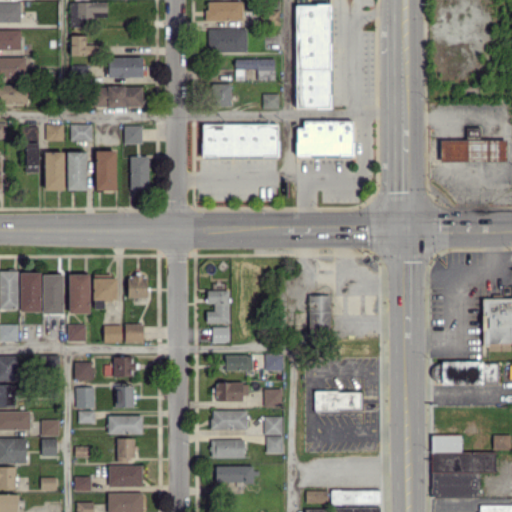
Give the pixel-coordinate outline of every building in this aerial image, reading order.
[(205,20),(241,19),(241,0),(205,1),(205,20)] [(19,2),(0,1),(0,20),(18,21),(19,2)] [(69,1),(68,26),(86,26),(86,17),(106,17),(106,2),(69,1)] [(295,107),(329,107),(329,4),(295,4),(295,107)] [(0,28),(0,48),(19,48),(19,28),(0,28)] [(246,51),(245,28),(205,29),(206,52),(246,51)] [(69,55),(96,54),(96,44),(84,44),(84,35),(69,35),(69,55)] [(25,55),(0,56),(0,77),(26,76),(25,55)] [(107,77),(141,76),(141,56),(106,56),(107,77)] [(255,78),(273,78),(273,58),(235,57),(234,68),(255,69),(255,78)] [(230,83),(216,83),(215,105),(229,106),(230,83)] [(0,102),(25,103),(26,85),(1,84),(0,102)] [(141,85),(93,86),(94,106),(141,105),(141,85)] [(277,92),(261,93),(261,107),(278,107),(277,92)] [(295,154),(351,155),(352,120),(302,120),(302,127),(295,127),(295,154)] [(277,122),(200,124),(201,157),(277,156),(277,122)] [(62,123),(44,123),(44,140),(62,139),(62,123)] [(91,123),(68,123),(68,139),(91,140),(91,123)] [(140,142),(140,125),(122,125),(122,142),(140,142)] [(505,160),(504,138),(439,139),(440,161),(505,160)] [(24,172),(37,171),(37,142),(23,142),(24,172)] [(114,149),(94,150),(95,189),(115,189),(114,149)] [(43,189),(63,189),(62,151),(42,151),(43,189)] [(66,189),(85,189),(84,151),(65,151),(66,189)] [(147,188),(147,155),(128,155),(128,188),(147,188)] [(15,270),(0,270),(0,307),(16,307),(15,270)] [(39,271),(18,272),(19,311),(39,311),(39,271)] [(41,313),(62,313),(61,273),(41,274),(41,313)] [(68,313),(88,312),(87,273),(67,273),(68,313)] [(126,275),(126,297),(145,297),(146,276),(126,275)] [(102,307),(102,300),(116,299),(115,276),(91,277),(92,300),(93,300),(93,308),(102,307)] [(227,289),(205,290),(205,303),(213,303),(213,310),(205,310),(205,322),(228,322),(227,289)] [(329,294),(307,294),(308,330),(330,329),(329,294)] [(483,298),(484,350),(511,349),(511,297),(483,298)] [(0,339),(17,339),(16,323),(0,322),(0,339)] [(84,323),(66,323),(66,340),(84,340),(84,323)] [(142,341),(142,323),(123,323),(123,341),(142,341)] [(121,341),(120,324),(102,324),(102,341),(121,341)] [(211,341),(228,341),(227,325),(210,326),(211,341)] [(264,370),(281,369),(281,353),(264,354),(264,370)] [(15,354),(0,354),(0,379),(16,379),(15,354)] [(223,370),(251,369),(251,354),(223,354),(223,370)] [(111,375),(133,376),(133,356),(112,356),(111,375)] [(72,361),(73,379),(90,378),(90,360),(72,361)] [(496,360),(434,362),(434,383),(497,382),(496,360)] [(246,381),(214,381),(214,398),(246,399),(246,381)] [(0,405),(13,405),(12,384),(0,383),(0,405)] [(132,407),(132,385),(113,385),(113,407),(132,407)] [(93,407),(92,386),(74,386),(74,407),(93,407)] [(280,405),(280,387),(262,387),(262,405),(280,405)] [(360,409),(360,390),(313,391),(313,410),(360,409)] [(246,410),(210,409),(209,428),(246,428),(246,410)] [(0,428),(28,429),(28,410),(0,410),(0,428)] [(76,422),(93,423),(94,410),(77,410),(76,422)] [(141,415),(106,415),(106,433),(141,433),(141,415)] [(262,416),(262,434),(281,434),(281,415),(262,416)] [(40,435),(57,434),(57,418),(39,419),(40,435)] [(491,434),(491,449),(509,448),(509,433),(491,434)] [(494,451),(460,451),(460,434),(430,434),(430,495),(478,495),(478,472),(494,472),(494,451)] [(264,435),(265,452),(282,452),(281,435),(264,435)] [(24,437),(0,437),(0,462),(24,462),(24,437)] [(55,437),(40,437),(39,454),(55,454),(55,437)] [(133,437),(115,437),(116,461),(125,461),(125,457),(133,456),(133,437)] [(242,438),(209,439),(210,457),(243,456),(242,438)] [(87,455),(87,445),(74,445),(73,455),(87,455)] [(107,486),(141,485),(140,464),(107,464),(107,486)] [(214,464),(214,481),(252,482),(252,465),(214,464)] [(0,487),(14,488),(14,465),(0,465),(0,487)] [(89,489),(89,475),(72,476),(73,490),(89,489)] [(55,488),(55,476),(38,477),(39,489),(55,488)] [(379,489),(330,488),(329,503),(378,503),(379,489)] [(326,490),(305,489),(305,502),(326,502),(326,490)] [(140,511),(141,492),(106,492),(106,511),(140,511)] [(0,511),(12,511),(16,511),(16,494),(0,493),(0,511)] [(91,511),(92,501),(75,501),(74,511),(91,511)]
